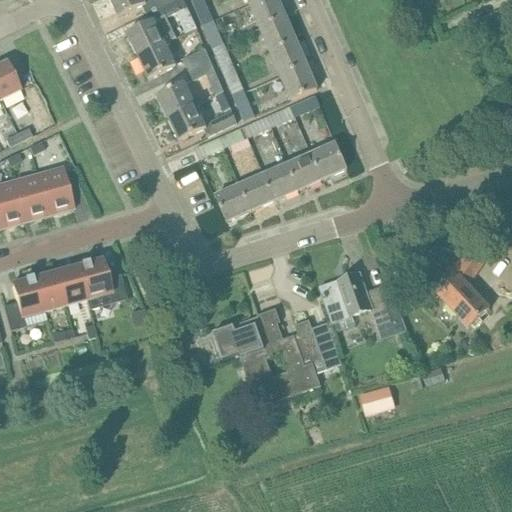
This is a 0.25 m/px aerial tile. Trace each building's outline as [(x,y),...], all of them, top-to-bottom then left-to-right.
[(143,0),(109,0),(119,19),(146,6),(143,0)] [(145,26),(127,35),(138,59),(165,46),(164,44),(176,39),(170,27),(171,26),(168,19),(188,10),(183,0),(180,0),(161,10),(164,17),(151,23),(145,26)] [(156,0),(161,10),(180,0),(156,0)] [(199,0),(194,2),(204,26),(214,22),(204,0),(199,0)] [(264,0),(250,6),(261,30),(286,19),(278,0),(264,0)] [(261,30),(271,54),(297,43),(286,19),(261,30)] [(204,26),(214,50),(225,46),(214,22),(204,26)] [(271,54),(281,78),(307,67),(297,43),(271,54)] [(165,46),(138,59),(149,81),(167,72),(176,68),(165,46)] [(214,50),(225,74),(235,70),(225,46),(214,50)] [(184,62),(189,73),(210,63),(205,52),(184,62)] [(7,63),(0,66),(0,99),(1,102),(20,92),(7,65),(8,64),(7,63)] [(194,84),(208,77),(217,96),(224,93),(210,63),(189,73),(194,84)] [(281,78),(292,102),(317,91),(307,67),(281,78)] [(225,74),(235,98),(245,94),(235,70),(225,74)] [(157,97),(168,120),(195,108),(184,84),(157,97)] [(235,98),(246,123),(256,118),(245,94),(235,98)] [(291,110),(296,120),(321,109),(316,99),(291,110)] [(195,108),(168,120),(179,143),(206,130),(195,108)] [(267,120),(272,130),(296,120),(291,110),(267,120)] [(212,125),(217,136),(238,126),(233,115),(212,125)] [(12,125),(17,135),(19,135),(23,143),(32,138),(23,119),(12,125)] [(243,131),(248,141),(272,130),(267,120),(243,131)] [(219,141),(224,151),(248,141),(243,131),(219,141)] [(5,141),(9,149),(23,143),(19,135),(17,135),(5,141)] [(197,151),(201,161),(224,151),(219,141),(197,151)] [(41,144),(29,150),(33,158),(45,152),(41,144)] [(336,145),(312,156),(323,182),(347,171),(336,145)] [(17,155),(5,161),(9,169),(21,163),(17,155)] [(312,156),(287,166),(299,192),(323,182),(312,156)] [(287,166),(263,176),(275,203),(299,192),(287,166)] [(61,171),(37,177),(48,218),(74,211),(73,210),(72,210),(61,171)] [(263,176),(239,187),(251,214),(275,203),(263,176)] [(37,177),(12,184),(23,225),(48,218),(37,177)] [(12,184),(0,187),(0,231),(23,225),(12,184)] [(239,187),(215,197),(227,224),(251,214),(239,187)] [(482,215),(471,218),(475,229),(485,226),(482,215)] [(439,297),(452,312),(470,330),(475,325),(490,311),(468,288),(485,262),(467,250),(447,279),(454,283),(439,297)] [(102,262),(80,268),(89,302),(109,297),(111,305),(126,301),(120,277),(106,280),(102,263),(102,262)] [(150,265),(132,273),(138,288),(156,280),(150,265)] [(80,268),(57,274),(66,308),(89,302),(80,268)] [(57,274),(35,280),(44,314),(66,308),(57,274)] [(326,300),(334,324),(338,334),(356,327),(353,317),(372,311),(377,329),(390,324),(385,309),(379,290),(366,295),(360,276),(322,290),(324,297),(323,297),(324,301),(326,300)] [(18,304),(4,308),(11,332),(26,328),(24,320),(44,314),(35,280),(12,286),(12,287),(13,287),(18,304)] [(291,398),(321,387),(317,375),(342,366),(331,336),(316,341),(309,322),(295,327),(298,336),(280,343),(277,334),(281,333),(278,325),(281,324),(276,311),(257,318),(258,319),(213,335),(223,362),(240,356),(241,359),(240,359),(247,378),(250,387),(258,384),(264,401),(289,392),(291,398)] [(413,380),(415,391),(423,389),(420,378),(413,380)] [(361,396),(367,418),(396,410),(390,388),(361,396)]
